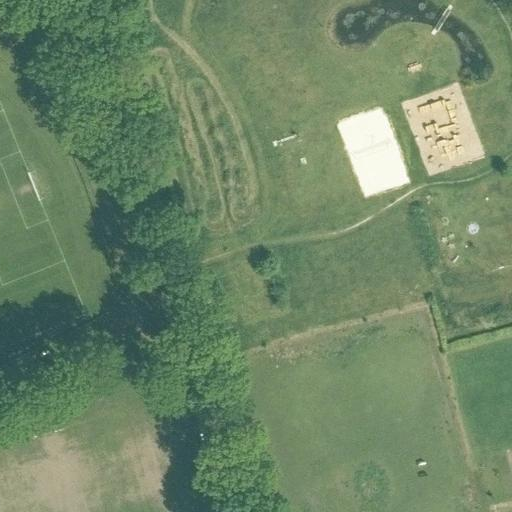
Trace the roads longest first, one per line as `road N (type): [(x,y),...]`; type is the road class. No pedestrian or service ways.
road 1 (track): [(174,274),(103,0)]
road 2 (track): [(236,511),(174,274)]
